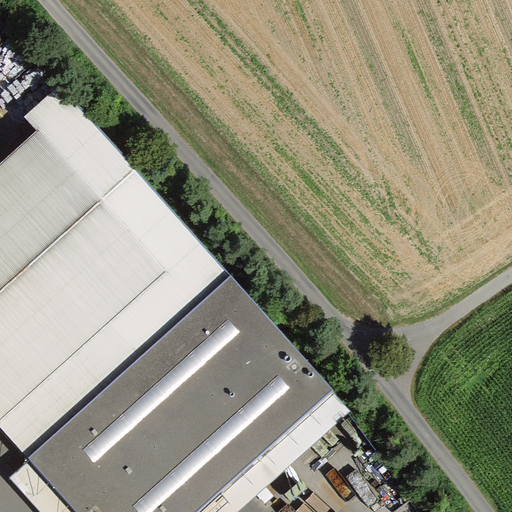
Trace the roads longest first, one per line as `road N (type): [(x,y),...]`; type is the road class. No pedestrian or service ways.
road 1 (track): [(34,0),(362,363),(465,511)]
road 2 (track): [(511,266),(362,363)]
